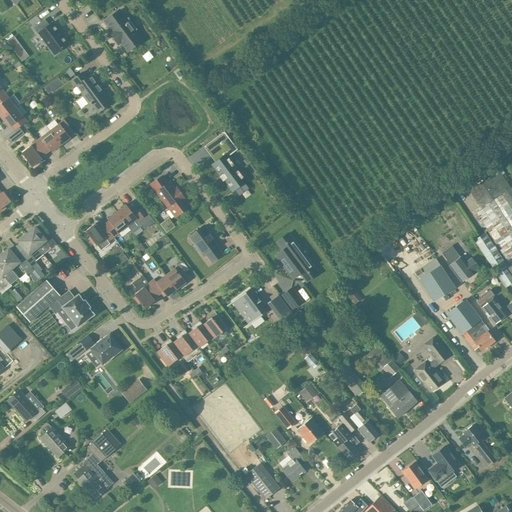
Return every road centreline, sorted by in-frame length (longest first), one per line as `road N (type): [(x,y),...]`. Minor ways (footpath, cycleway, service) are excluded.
road 1 (residential): [(254,260),(139,324),(64,230)]
road 2 (residential): [(317,511),(511,354)]
road 3 (track): [(196,88),(313,0)]
road 4 (residential): [(254,260),(170,148)]
road 5 (residential): [(31,189),(141,109)]
road 6 (residential): [(141,109),(60,0)]
road 7 (residential): [(64,230),(170,148)]
